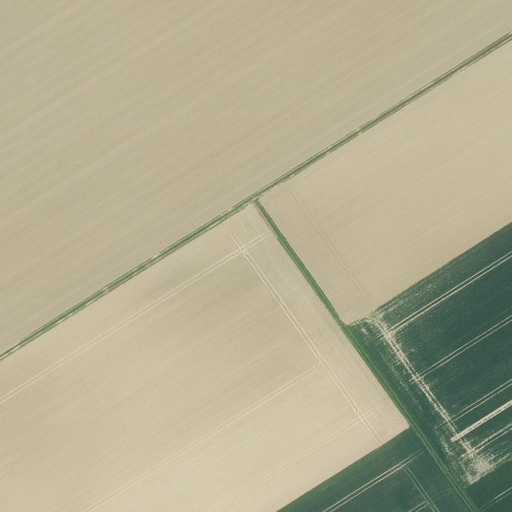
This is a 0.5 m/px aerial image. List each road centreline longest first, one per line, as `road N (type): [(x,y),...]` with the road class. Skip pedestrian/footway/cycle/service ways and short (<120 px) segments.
road 1 (track): [(474,511),(252,197),(0,357)]
road 2 (track): [(252,197),(511,36)]
